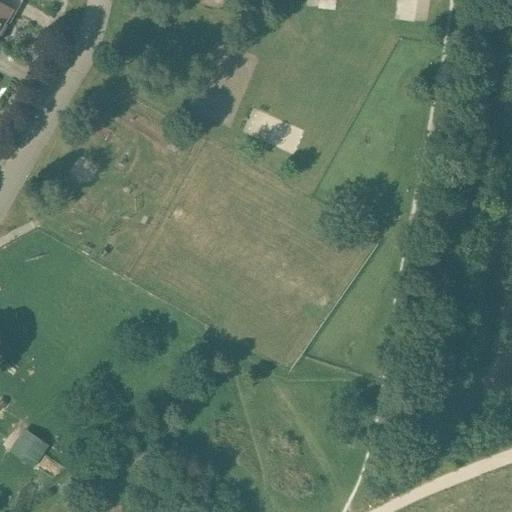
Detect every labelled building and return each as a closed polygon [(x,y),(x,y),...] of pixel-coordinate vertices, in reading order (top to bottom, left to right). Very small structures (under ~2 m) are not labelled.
[(0,0),(0,28),(10,10),(4,7),(7,0),(0,0)] [(388,33),(426,37),(428,24),(389,20),(388,33)] [(117,392),(104,379),(89,395),(103,407),(117,392)] [(20,439),(12,451),(24,459),(32,447),(20,439)] [(77,487),(70,478),(59,486),(66,496),(77,487)]
